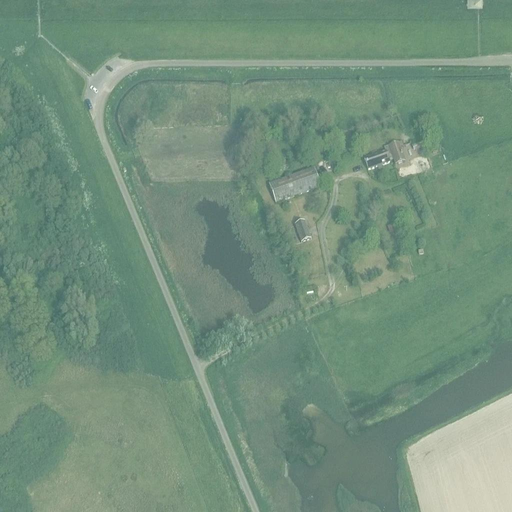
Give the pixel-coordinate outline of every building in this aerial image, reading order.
[(405,162),(401,148),(403,147),(401,143),(384,149),(385,152),(364,160),(368,171),(390,163),(389,162),(393,161),(395,166),(405,162)] [(414,152),(420,149),(417,144),(411,146),(414,152)] [(236,147),(235,161),(243,161),(243,148),(236,147)] [(357,148),(332,157),(335,168),(361,159),(357,148)] [(269,185),(275,204),(321,188),(314,169),(269,185)] [(301,243),(311,240),(304,222),(295,225),(301,243)]
